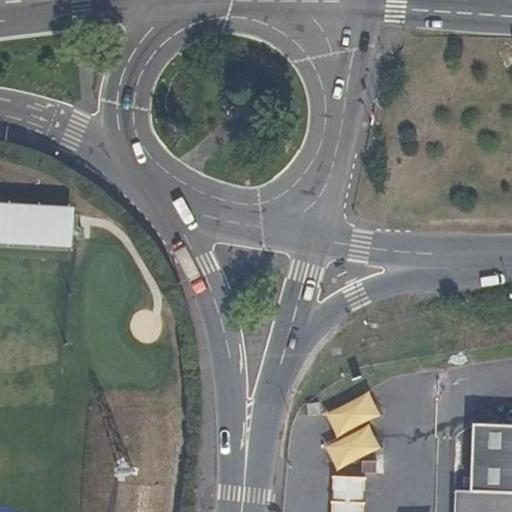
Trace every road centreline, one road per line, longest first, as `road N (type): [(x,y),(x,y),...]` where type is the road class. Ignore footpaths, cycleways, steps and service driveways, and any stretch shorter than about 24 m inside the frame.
road 1 (tertiary): [(189,212),(244,469)]
road 2 (tertiary): [(287,352),(359,296),(468,271),(489,256)]
road 3 (primary): [(298,192),(322,231),(342,244),(489,256)]
road 4 (unknown): [(511,386),(455,387),(404,412),(385,471),(384,511)]
road 5 (primary): [(498,13),(371,11),(322,53)]
road 6 (tertiary): [(287,352),(306,246),(276,207)]
road 7 (primary): [(151,28),(116,11),(0,23)]
road 8 (primary): [(298,192),(332,142),(337,112),(322,53)]
road 9 (primary): [(0,111),(121,141)]
road 10 (tertiary): [(244,469),(287,352)]
road 11 (primary): [(151,28),(120,81),(121,141)]
